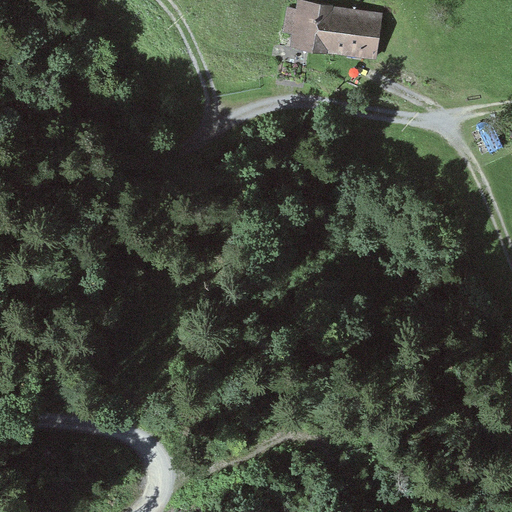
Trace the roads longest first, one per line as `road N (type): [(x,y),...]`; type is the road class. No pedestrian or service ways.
road 1 (track): [(444,119),(281,103),(206,136)]
road 2 (unclassified): [(0,417),(47,412),(130,434),(162,482),(137,511)]
road 3 (track): [(206,136),(148,159),(0,191)]
road 4 (track): [(162,482),(215,474),(287,444),(330,458)]
road 5 (track): [(444,119),(511,255)]
road 6 (track): [(159,0),(199,60),(206,136)]
